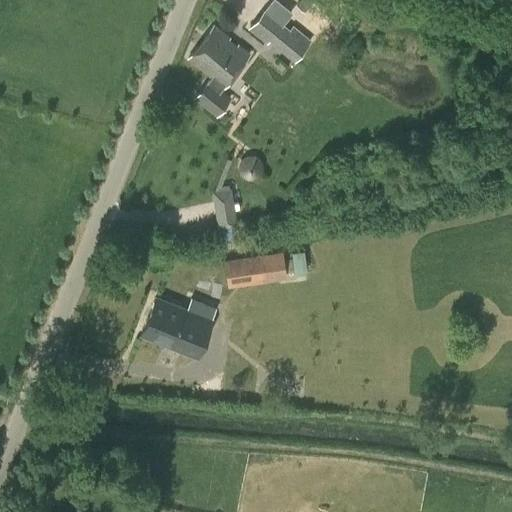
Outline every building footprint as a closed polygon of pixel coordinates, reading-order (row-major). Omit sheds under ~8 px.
[(293,60),(310,41),(292,25),(289,29),(264,8),(247,28),(265,44),(269,39),(293,60)] [(222,90),(224,87),(249,54),(213,25),(187,58),(211,77),(209,79),(193,98),(216,117),(232,98),(222,90)] [(238,220),(231,183),(211,187),(218,224),(238,220)] [(283,251),(261,254),(265,280),(287,277),(283,251)] [(227,286),(242,284),(238,257),(223,259),(222,260),(226,286),(227,286)] [(190,297),(185,310),(155,297),(141,332),(197,355),(216,307),(190,297)]
